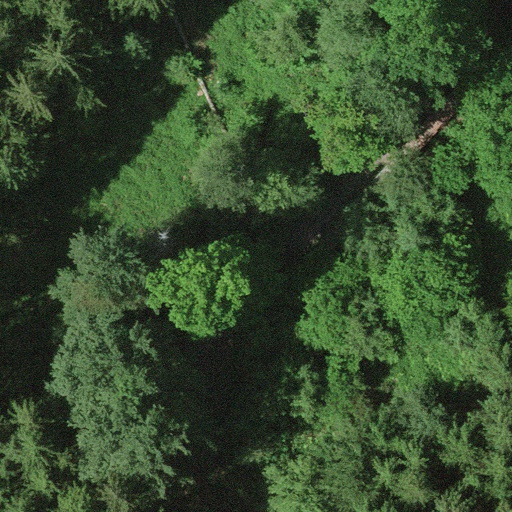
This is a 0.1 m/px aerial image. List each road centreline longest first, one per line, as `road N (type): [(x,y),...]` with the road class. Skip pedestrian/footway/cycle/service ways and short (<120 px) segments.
road 1 (track): [(501,0),(56,511)]
road 2 (track): [(214,331),(218,349),(187,496)]
